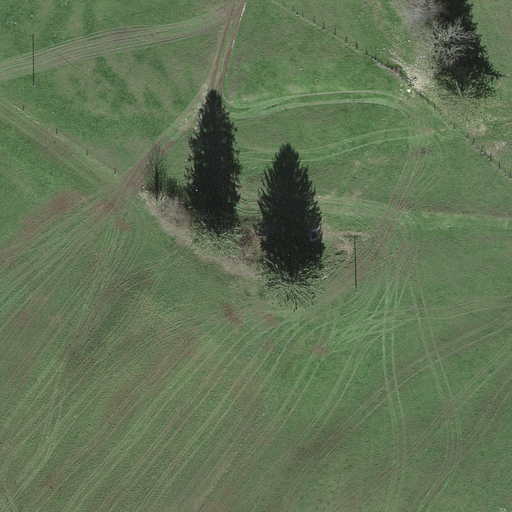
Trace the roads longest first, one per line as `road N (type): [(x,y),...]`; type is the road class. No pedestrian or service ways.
road 1 (track): [(239,0),(209,124),(215,164),(237,193),(271,205),(511,222)]
road 2 (track): [(410,0),(450,62),(511,116)]
